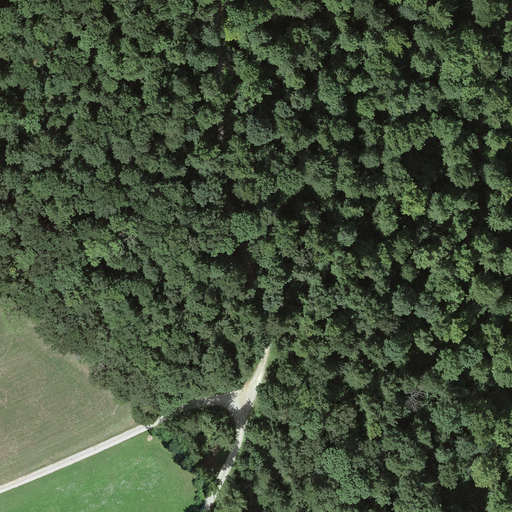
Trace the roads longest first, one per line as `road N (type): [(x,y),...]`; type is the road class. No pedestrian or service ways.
road 1 (track): [(486,511),(471,404),(401,199),(349,0)]
road 2 (track): [(214,0),(226,199),(266,327),(247,400)]
road 3 (track): [(201,511),(238,440),(247,400),(177,411),(0,488)]
